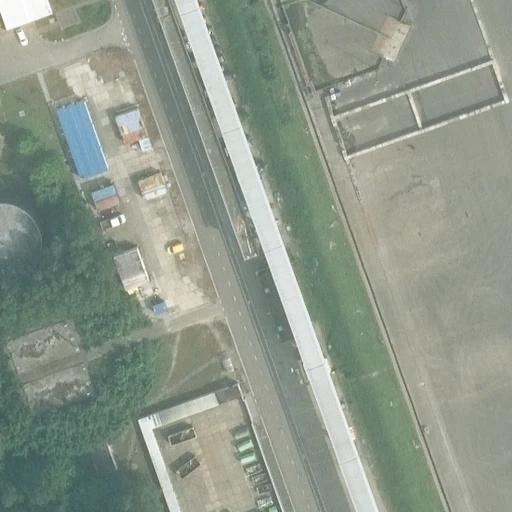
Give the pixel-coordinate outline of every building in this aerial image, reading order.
[(42,0),(0,0),(0,24),(2,30),(48,13),(42,0)] [(255,148),(224,58),(207,64),(238,154),(255,148)] [(108,167),(84,98),(58,107),(82,176),(108,167)] [(220,202),(239,195),(219,139),(200,145),(220,202)] [(39,235),(39,234),(39,226),(36,219),(32,212),(27,206),(19,200),(12,197),(5,195),(0,195),(0,273),(6,273),(14,271),(21,268),(26,264),(32,258),(36,251),(38,244),(39,235)] [(141,246),(116,251),(123,286),(147,282),(141,246)] [(282,338),(319,325),(295,258),(258,272),(282,338)] [(218,403),(242,394),(238,383),(214,392),(218,403)] [(141,417),(145,425),(195,406),(192,398),(141,417)] [(99,473),(116,467),(105,435),(87,442),(99,473)] [(341,511),(351,511),(352,511),(383,511),(363,456),(326,469),(341,511)]
